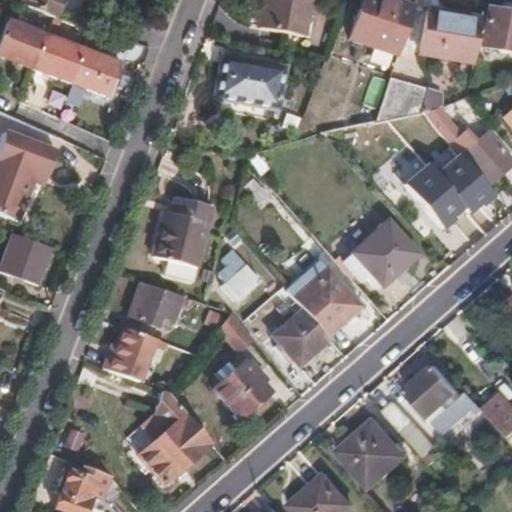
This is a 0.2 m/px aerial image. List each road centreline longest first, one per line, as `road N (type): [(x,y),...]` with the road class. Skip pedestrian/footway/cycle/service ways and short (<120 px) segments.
road 1 (residential): [(4,511),(197,0)]
road 2 (residential): [(204,511),(511,242)]
